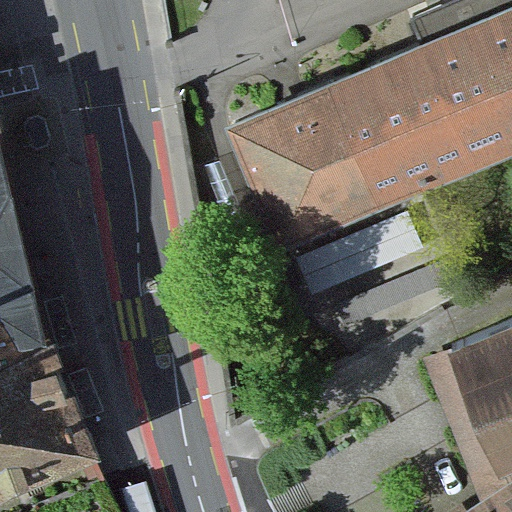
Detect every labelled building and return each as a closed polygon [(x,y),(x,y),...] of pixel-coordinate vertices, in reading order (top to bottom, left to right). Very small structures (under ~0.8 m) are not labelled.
[(511,0),(478,0),(221,104),(274,232),(511,135),(511,0)] [(0,476),(96,433),(51,315),(0,117),(0,476)] [(407,208),(297,252),(310,283),(419,240),(407,208)] [(434,259),(329,299),(337,321),(442,281),(434,259)] [(511,312),(448,340),(498,457),(511,451),(511,312)] [(511,451),(498,457),(511,490),(511,451)] [(511,511),(511,490),(498,457),(426,511),(511,511)] [(153,511),(142,475),(120,482),(129,511),(153,511)]
